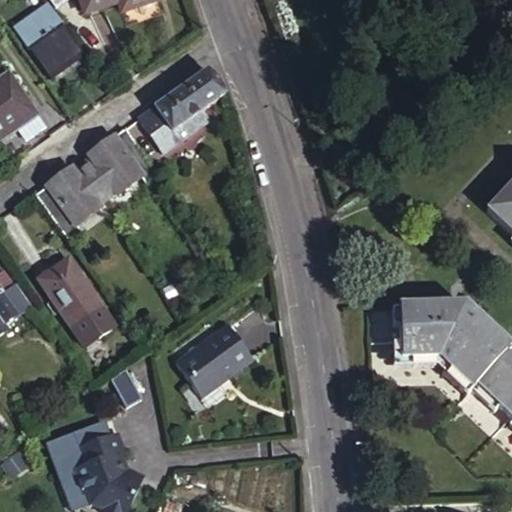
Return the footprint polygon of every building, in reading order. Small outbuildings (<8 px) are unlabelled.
[(44,0),(53,12),(68,1),(67,0),(44,0)] [(159,2),(158,0),(77,0),(84,17),(117,6),(121,15),(159,2)] [(61,54),(72,45),(46,9),(33,19),(38,27),(19,40),(28,53),(39,68),(52,60),(56,65),(65,58),(61,54)] [(28,53),(19,40),(38,27),(33,19),(13,32),(27,54),(28,53)] [(204,115),(225,100),(224,90),(214,79),(210,74),(180,95),(183,99),(172,109),(182,123),(195,114),(198,119),(204,115)] [(0,140),(34,117),(5,75),(0,77),(0,140)] [(209,121),(204,115),(198,119),(195,114),(182,123),(172,109),(183,99),(180,95),(140,123),(165,158),(199,134),(196,130),(209,121)] [(196,130),(199,134),(212,125),(209,121),(196,130)] [(71,171),(35,197),(69,244),(82,234),(76,227),(99,211),(97,208),(116,194),(118,198),(142,181),(146,188),(157,181),(126,132),(89,158),(94,164),(91,166),(88,163),(76,171),(79,175),(76,177),(71,171)] [(511,184),(490,208),(511,228),(511,184)] [(77,336),(106,316),(71,265),(42,286),(77,336)] [(0,271),(0,291),(4,297),(0,299),(0,341),(10,334),(8,332),(34,313),(17,288),(14,291),(0,271)] [(443,365),(452,374),(479,395),(485,389),(509,411),(511,413),(511,345),(469,309),(403,311),(405,366),(443,365)] [(0,346),(12,337),(10,334),(0,341),(0,346)] [(258,370),(233,334),(180,371),(200,399),(229,379),(235,387),(258,370)] [(139,362),(124,374),(128,395),(145,392),(139,362)] [(479,395),(452,374),(448,378),(475,401),(479,395)] [(229,379),(200,399),(206,407),(235,387),(229,379)] [(485,389),(479,395),(504,417),(509,411),(485,389)] [(128,457),(121,438),(113,442),(79,455),(86,473),(74,477),(84,502),(91,499),(95,510),(98,511),(132,511),(147,482),(132,476),(127,477),(120,460),(125,458),(128,457)] [(21,477),(41,463),(31,450),(12,464),(21,477)] [(132,476),(125,458),(120,460),(127,477),(132,476)] [(180,511),(182,508),(167,502),(162,511),(180,511)]
